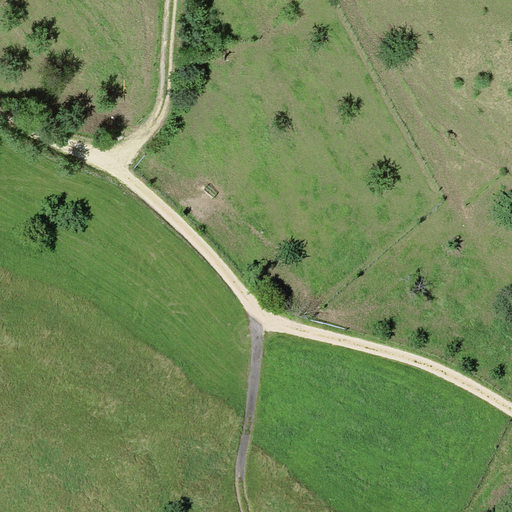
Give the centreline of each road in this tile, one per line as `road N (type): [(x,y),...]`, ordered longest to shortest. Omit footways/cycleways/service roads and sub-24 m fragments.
road 1 (track): [(511,409),(410,359),(256,317),(213,259),(112,166)]
road 2 (track): [(247,511),(243,462),(260,355),(256,317)]
road 3 (track): [(112,166),(144,136),(163,101),(170,0)]
road 4 (track): [(112,166),(0,104)]
